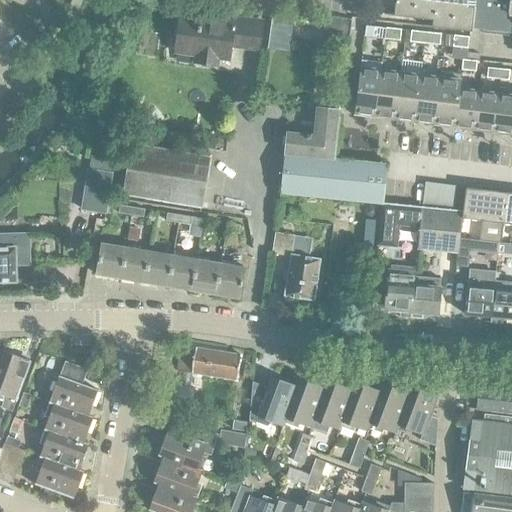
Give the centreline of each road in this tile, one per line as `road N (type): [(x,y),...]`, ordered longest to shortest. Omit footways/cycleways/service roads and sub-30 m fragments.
road 1 (residential): [(139,319),(446,352)]
road 2 (residential): [(106,511),(139,319)]
road 3 (residential): [(445,511),(446,352)]
road 4 (residential): [(0,321),(139,319)]
